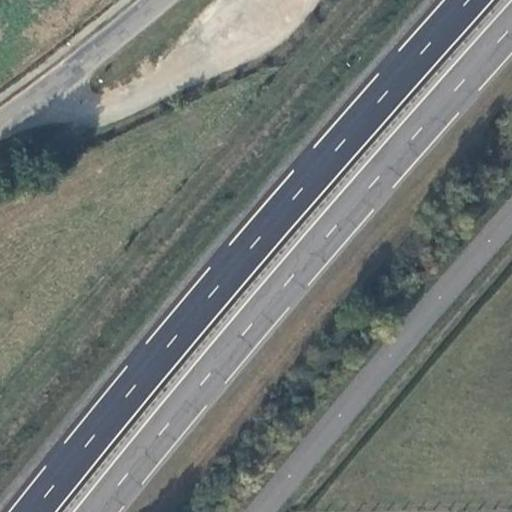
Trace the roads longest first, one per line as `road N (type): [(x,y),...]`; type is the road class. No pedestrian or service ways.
road 1 (trunk): [(466,0),(36,511)]
road 2 (trunk): [(104,511),(511,21)]
road 3 (unclassified): [(511,210),(267,511)]
road 4 (unclassified): [(0,119),(148,0)]
